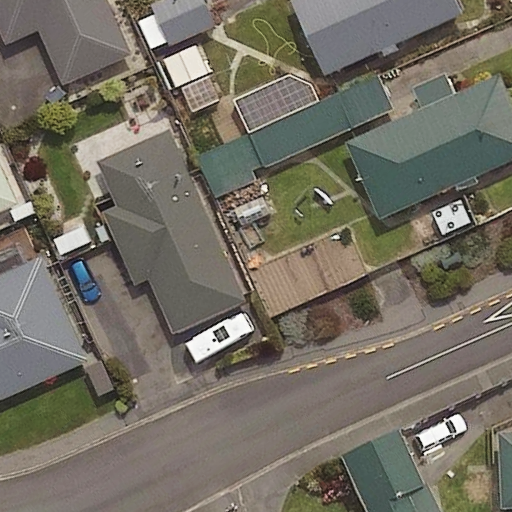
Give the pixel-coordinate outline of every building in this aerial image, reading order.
[(109,0),(0,0),(0,24),(6,38),(38,24),(63,80),(132,50),(109,0)] [(177,0),(158,9),(160,14),(143,22),(158,56),(220,27),(207,0),(177,0)] [(461,9),(456,0),(291,0),(323,70),(461,9)] [(211,76),(200,48),(168,61),(180,89),(211,76)] [(511,156),(511,100),(499,70),(345,138),(380,215),(511,156)] [(393,112),(377,78),(202,160),(222,203),(261,185),(257,176),(393,112)] [(245,297),(168,126),(96,158),(116,203),(102,209),(134,281),(147,275),(171,330),(245,297)] [(0,205),(15,199),(0,165),(0,205)] [(0,396),(87,357),(39,251),(0,269),(0,396)] [(511,431),(492,432),(495,509),(511,507),(511,431)] [(427,511),(392,432),(335,457),(359,511),(427,511)]
